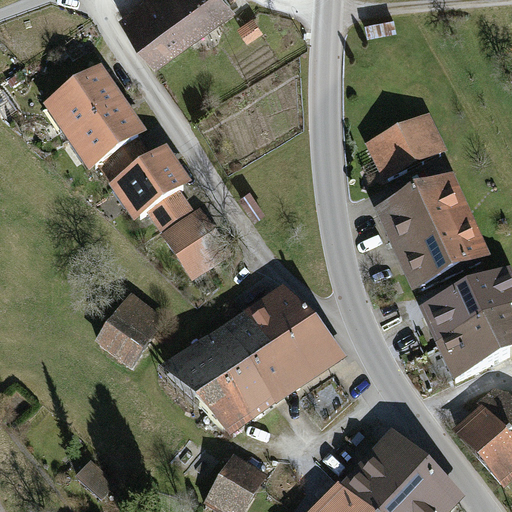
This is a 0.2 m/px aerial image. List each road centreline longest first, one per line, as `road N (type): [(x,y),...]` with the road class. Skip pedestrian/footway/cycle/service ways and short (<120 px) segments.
road 1 (residential): [(328,0),(322,144),(334,236),(362,336),(475,511)]
road 2 (track): [(327,16),(511,3)]
